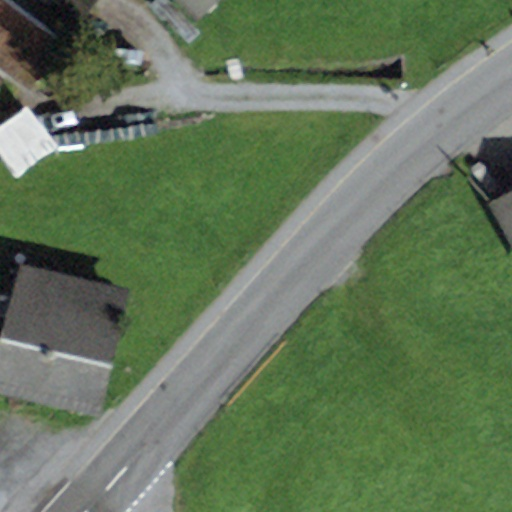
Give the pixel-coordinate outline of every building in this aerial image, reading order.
[(0,0),(0,63),(30,86),(95,0),(0,0)] [(187,0),(200,13),(213,0),(187,0)] [(0,150),(16,172),(51,146),(26,113),(0,132),(0,150)] [(511,208),(503,213),(511,229),(511,208)] [(23,267),(0,347),(0,377),(88,402),(118,293),(23,267)]
